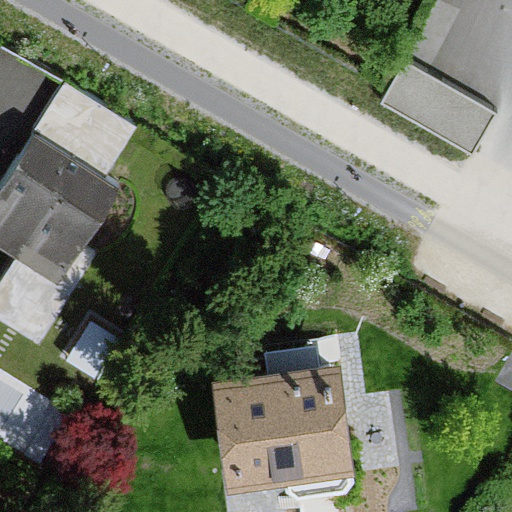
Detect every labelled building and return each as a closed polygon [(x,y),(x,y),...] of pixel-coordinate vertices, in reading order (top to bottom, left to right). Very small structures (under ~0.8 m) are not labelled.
[(394,83),(386,98),(446,130),(477,146),(498,114),(407,61),(394,83)] [(67,78),(36,129),(107,172),(139,122),(67,78)] [(107,172),(36,129),(0,186),(0,240),(18,252),(2,280),(58,313),(96,250),(83,242),(121,182),(107,172)] [(331,363),(228,376),(240,464),(288,456),(343,448),(343,444),(331,363)] [(343,448),(288,456),(292,481),(301,488),(346,482),(351,474),(348,444),(343,444),(343,448)]
